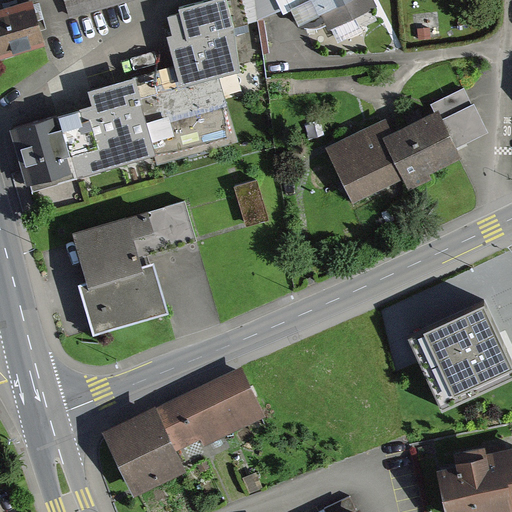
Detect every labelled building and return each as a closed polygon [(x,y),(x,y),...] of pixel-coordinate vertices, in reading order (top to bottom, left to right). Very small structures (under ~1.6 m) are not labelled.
[(67,0),(73,19),(138,0),(67,0)] [(166,16),(179,64),(183,79),(250,61),(258,59),(241,0),(192,0),(182,3),(184,11),(166,16)] [(276,0),(285,15),(310,2),(327,34),(376,8),(371,0),(276,0)] [(33,6),(0,15),(0,51),(2,59),(45,46),(33,6)] [(183,79),(179,64),(94,88),(98,102),(16,125),(33,185),(156,151),(146,112),(189,100),(183,79)] [(395,116),(328,151),(358,207),(406,181),(411,191),(461,164),(455,152),(491,133),(470,94),(402,130),(395,116)] [(259,185),(237,191),(248,228),(270,221),(259,185)] [(191,207),(74,240),(102,334),(169,315),(153,261),(202,246),(191,207)] [(511,367),(511,353),(482,292),(408,327),(443,400),(511,367)] [(263,415),(243,370),(104,434),(133,496),(182,473),(174,456),(263,415)] [(511,511),(511,455),(445,468),(453,511),(511,511)]
